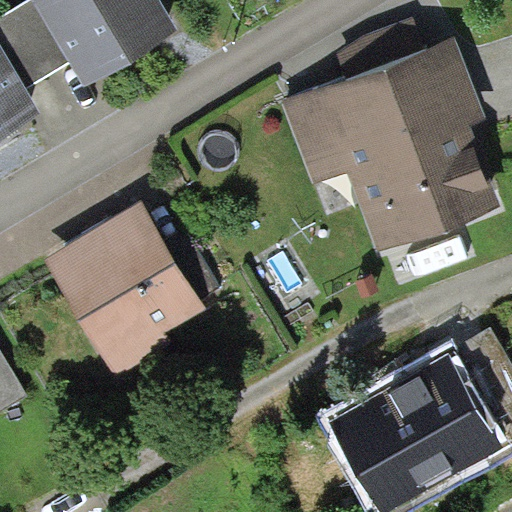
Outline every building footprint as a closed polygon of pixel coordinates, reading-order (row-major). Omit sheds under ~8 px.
[(151,0),(33,0),(30,2),(66,65),(79,87),(172,35),(151,0)] [(30,2),(0,19),(0,53),(22,91),(66,65),(30,2)] [(455,22),(279,88),(311,172),(343,159),(374,242),(499,195),(467,110),(486,103),(455,22)] [(0,53),(0,138),(37,117),(22,91),(0,53)] [(142,204),(43,261),(114,384),(169,352),(158,332),(201,307),(142,204)] [(511,352),(494,321),(334,412),(386,504),(511,432),(511,352)] [(0,359),(0,418),(24,406),(0,359)]
